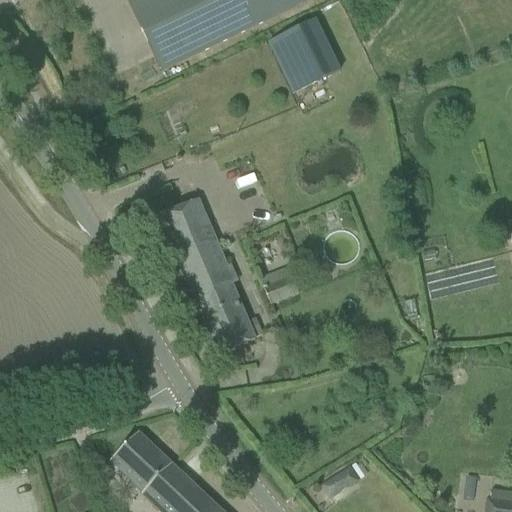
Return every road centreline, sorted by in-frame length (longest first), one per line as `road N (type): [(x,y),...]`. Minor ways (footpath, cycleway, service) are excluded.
road 1 (tertiary): [(182,378),(78,196),(0,90)]
road 2 (unclassified): [(0,430),(82,417),(182,378)]
road 3 (tertiary): [(283,511),(182,378)]
